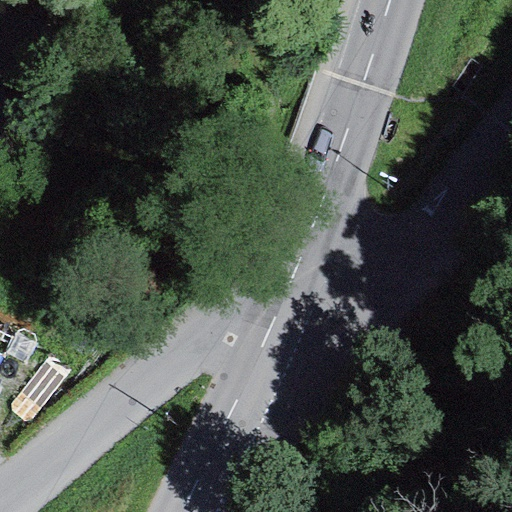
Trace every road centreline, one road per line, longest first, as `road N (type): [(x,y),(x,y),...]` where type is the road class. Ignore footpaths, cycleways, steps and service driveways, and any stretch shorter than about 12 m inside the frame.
road 1 (unclassified): [(270,306),(9,511)]
road 2 (secondary): [(270,306),(368,0)]
road 3 (tertiary): [(270,306),(412,245),(511,119)]
road 4 (secondary): [(171,511),(270,306)]
